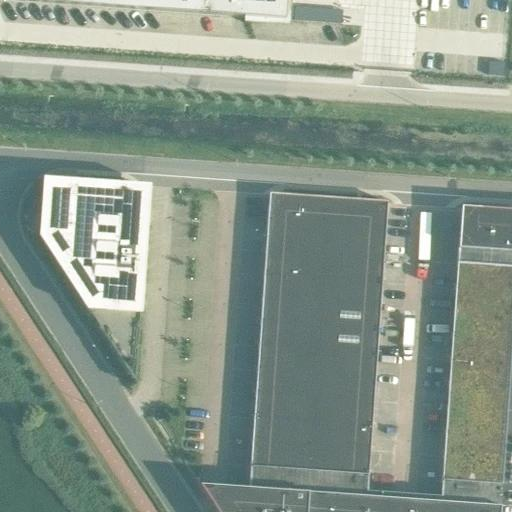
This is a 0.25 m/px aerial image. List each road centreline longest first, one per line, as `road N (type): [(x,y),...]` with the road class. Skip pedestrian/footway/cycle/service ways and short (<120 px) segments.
road 1 (unclassified): [(0,173),(37,159),(511,199)]
road 2 (unclassified): [(511,102),(0,68)]
road 3 (unclassified): [(0,226),(185,511)]
road 4 (unknown): [(120,411),(149,354),(156,169)]
